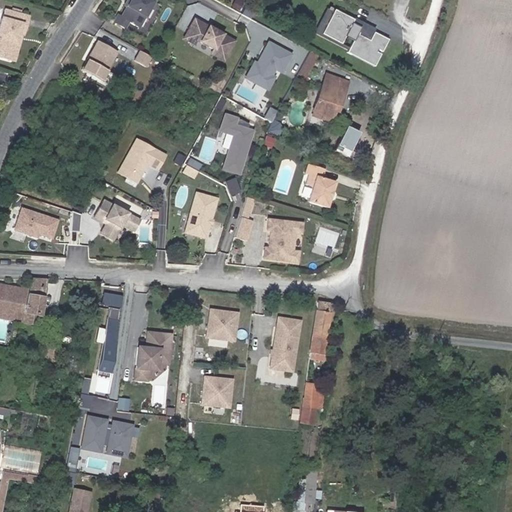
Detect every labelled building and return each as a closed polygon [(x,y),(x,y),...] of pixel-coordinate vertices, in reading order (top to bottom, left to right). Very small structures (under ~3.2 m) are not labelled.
[(139,26),(153,0),(152,0),(129,0),(127,5),(121,15),(118,14),(114,21),(124,27),(128,20),(139,26)] [(348,52),(349,50),(341,46),(322,35),(335,11),(329,8),(328,10),(327,10),(314,34),(348,52)] [(2,18),(0,17),(0,56),(7,59),(11,42),(15,43),(17,32),(20,33),(22,25),(25,25),(27,17),(21,15),(23,11),(16,9),(15,13),(12,13),(8,12),(6,19),(2,18)] [(2,10),(0,16),(0,17),(2,18),(6,19),(8,12),(2,10)] [(347,54),(374,69),(388,42),(374,34),(369,43),(357,36),(361,30),(352,25),(354,21),(335,11),(322,35),(341,46),(345,38),(353,42),(349,50),(348,52),(347,54)] [(193,18),(183,37),(194,43),(196,39),(213,48),(210,53),(223,60),(234,41),(225,35),(224,37),(220,35),(221,34),(193,18)] [(376,31),(355,19),(354,21),(352,25),(361,30),(357,36),(369,43),(374,34),(376,31)] [(13,60),(20,33),(17,32),(15,43),(11,42),(7,59),(13,60)] [(115,49),(96,38),(79,66),(99,77),(115,49)] [(290,55),(268,43),(259,60),(261,62),(259,65),(254,62),(248,73),(256,77),(254,82),(267,90),(273,78),(270,76),(274,69),(281,73),(290,55)] [(149,55),(138,49),(132,58),(144,65),(149,55)] [(254,82),(256,77),(248,73),(245,78),(254,82)] [(333,87),(336,79),(326,75),(322,84),(333,87)] [(333,87),(322,84),(312,113),(323,117),(322,120),(330,123),(334,111),(336,104),(339,105),(347,82),(336,79),(333,87)] [(263,118),(272,123),(277,114),(268,109),(263,118)] [(234,136),(222,169),(238,175),(253,132),(249,130),(250,125),(243,122),(226,116),(220,131),(234,136)] [(225,134),(218,151),(223,153),(230,136),(225,134)] [(155,168),(163,154),(134,138),(115,171),(125,177),(129,171),(137,176),(145,162),(155,168)] [(188,157),(184,164),(195,171),(199,164),(188,157)] [(184,164),(180,171),(192,178),(195,171),(184,164)] [(311,187),(306,201),(325,208),(335,183),(322,178),(325,170),(309,164),(305,173),(308,174),(305,184),(311,187)] [(125,177),(134,182),(137,176),(129,171),(125,177)] [(182,231),(203,238),(215,198),(194,192),(182,231)] [(237,219),(231,238),(243,242),(250,223),(243,221),(251,200),(245,198),(237,219)] [(131,230),(137,219),(101,199),(91,216),(103,223),(97,232),(109,239),(119,223),(131,230)] [(54,219),(19,206),(11,228),(32,234),(33,231),(48,236),(54,219)] [(77,230),(78,212),(69,209),(67,229),(77,230)] [(268,230),(266,246),(266,249),(262,248),(261,258),(296,262),(297,251),(292,250),(294,233),(300,234),(301,223),(266,218),(265,229),(268,230)] [(24,307),(23,313),(21,324),(35,326),(37,316),(39,317),(47,279),(30,279),(28,290),(27,294),(24,307)] [(27,294),(28,290),(0,284),(0,309),(23,313),(24,307),(27,294)] [(101,291),(99,304),(119,307),(122,295),(101,291)] [(316,302),(309,352),(310,352),(309,360),(314,360),(315,355),(323,356),(330,314),(328,313),(329,304),(316,302)] [(114,372),(119,308),(99,306),(94,370),(114,372)] [(212,309),(208,337),(236,341),(239,313),(212,309)] [(291,371),(298,321),(276,318),(269,368),(291,371)] [(149,368),(159,361),(169,362),(172,334),(160,333),(149,331),(147,347),(139,346),(135,377),(148,379),(149,368)] [(19,339),(17,350),(24,352),(26,341),(19,339)] [(60,343),(43,340),(40,361),(41,361),(54,363),(57,364),(60,343)] [(159,361),(149,368),(158,369),(159,361)] [(202,404),(230,408),(233,380),(205,377),(202,404)] [(301,406),(299,422),(314,424),(316,408),(321,408),(323,387),(306,385),(304,399),(302,398),(301,406)] [(79,397),(76,411),(85,412),(88,398),(79,397)] [(0,414),(8,416),(10,408),(0,405),(0,414)] [(104,422),(87,419),(83,446),(100,449),(101,444),(108,445),(107,450),(124,453),(128,425),(111,423),(110,428),(104,426),(104,422)] [(304,500),(313,501),(315,471),(306,470),(304,500)] [(71,511),(87,511),(92,494),(77,491),(71,511)]
